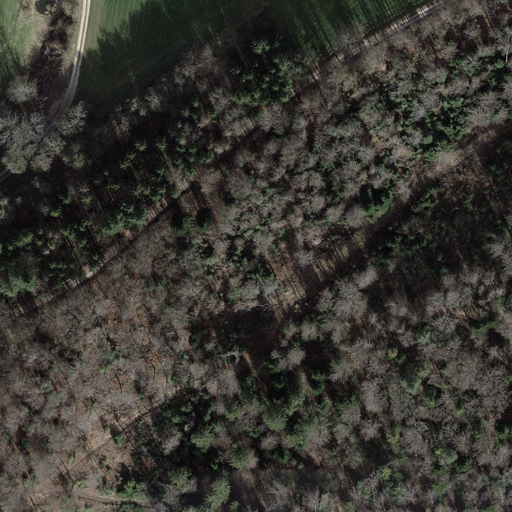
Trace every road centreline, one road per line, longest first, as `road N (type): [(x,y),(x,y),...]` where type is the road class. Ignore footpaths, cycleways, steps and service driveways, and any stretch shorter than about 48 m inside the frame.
road 1 (track): [(0,323),(80,290),(273,105),(340,54),(447,0)]
road 2 (track): [(0,177),(53,126),(70,89),(85,0)]
